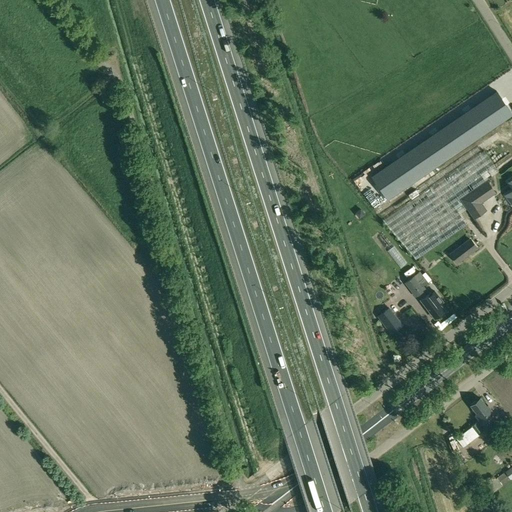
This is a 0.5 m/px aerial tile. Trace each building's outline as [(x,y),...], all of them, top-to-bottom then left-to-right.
[(511,114),(496,91),(372,176),(388,199),(511,114)] [(383,220),(416,259),(466,225),(459,214),(451,203),(458,199),(498,172),(483,151),(383,220)] [(487,181),(461,199),(474,218),(486,210),(481,202),(495,193),(487,181)] [(470,239),(451,254),(457,263),(477,248),(470,239)] [(418,295),(426,289),(423,286),(428,282),(420,271),(405,283),(416,297),(418,295)] [(422,300),(435,318),(436,317),(437,317),(442,314),(441,313),(445,310),(440,304),(443,301),(435,291),(432,293),(431,292),(422,300)] [(389,308),(378,316),(392,333),(402,325),(389,308)] [(475,414),(479,420),(477,422),(476,422),(471,426),(477,434),(483,430),(480,426),(484,423),(484,424),(492,418),(488,413),(491,410),(487,405),(486,406),(480,398),(475,402),(475,400),(471,404),(471,405),(470,406),(476,414),(475,414)] [(496,424),(505,436),(511,431),(511,430),(502,419),(496,424)] [(471,426),(462,433),(456,438),(463,448),(478,435),(471,426)] [(465,463),(459,467),(462,472),(468,468),(465,463)] [(511,466),(497,478),(503,485),(511,478),(511,466)] [(475,496),(469,500),(472,506),(478,502),(475,496)]
